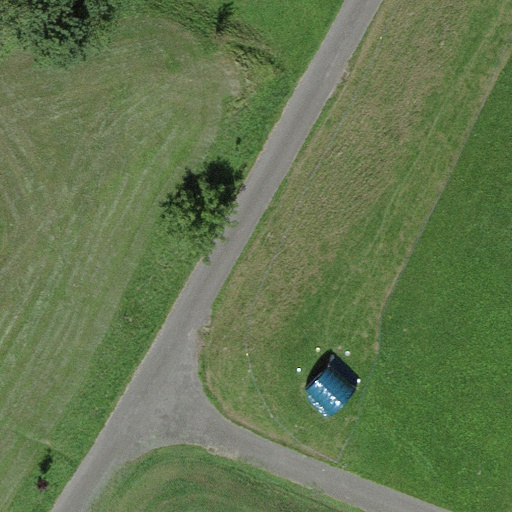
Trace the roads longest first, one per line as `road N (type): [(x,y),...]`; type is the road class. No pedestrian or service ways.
road 1 (residential): [(161,395),(372,0)]
road 2 (track): [(442,511),(161,395)]
road 3 (track): [(82,511),(161,395)]
